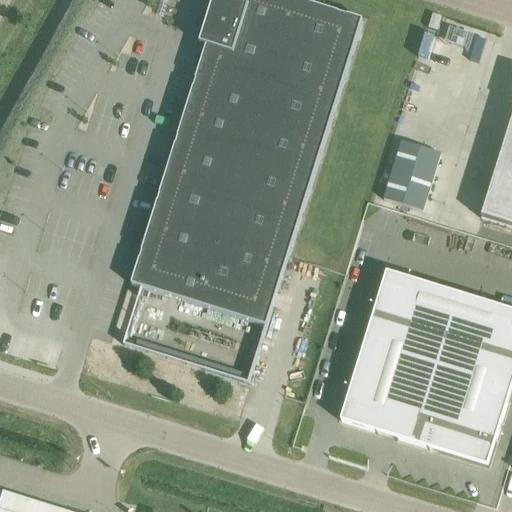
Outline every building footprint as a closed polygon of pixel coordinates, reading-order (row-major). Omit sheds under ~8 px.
[(140,263),(132,288),(141,291),(267,330),(363,23),(347,19),(338,16),(287,0),(221,0),(222,0),(220,0),(215,0),(215,1),(221,3),(207,47),(201,45),(200,48),(206,50),(196,83),(194,91),(193,91),(178,140),(176,148),(175,148),(160,198),(158,206),(158,205),(142,255),(140,263)] [(511,126),(481,221),(511,230),(511,126)] [(402,145),(384,203),(423,215),(441,157),(429,153),(429,154),(414,149),(414,148),(402,145)] [(488,470),(511,391),(511,314),(387,276),(341,425),(488,470)] [(132,330),(130,345),(168,352),(171,336),(132,330)] [(52,511),(0,495),(0,511),(52,511)]
